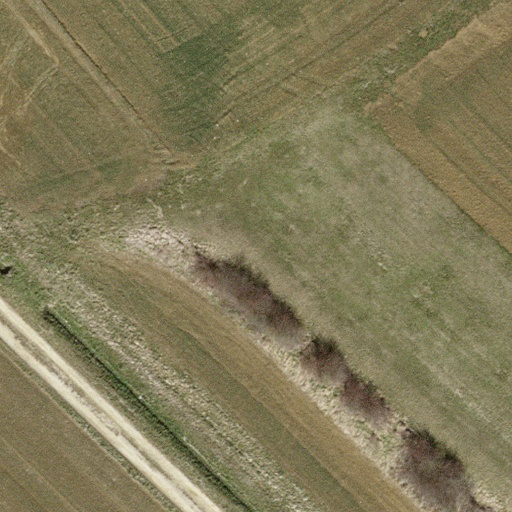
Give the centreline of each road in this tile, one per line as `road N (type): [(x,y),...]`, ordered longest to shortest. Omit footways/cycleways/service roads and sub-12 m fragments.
road 1 (track): [(0,306),(483,0)]
road 2 (track): [(0,306),(195,511)]
